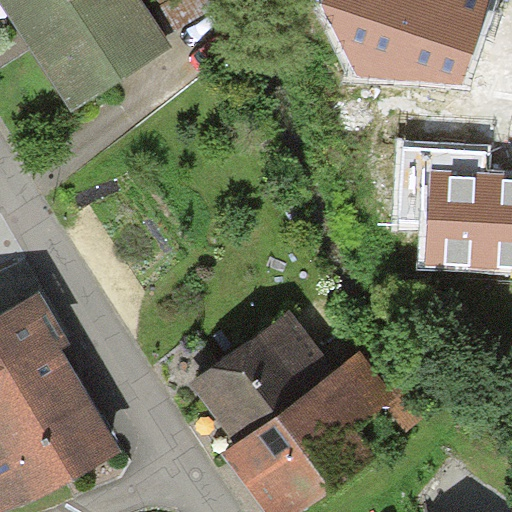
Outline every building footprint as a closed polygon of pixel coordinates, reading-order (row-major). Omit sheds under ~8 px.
[(0,0),(0,3),(23,39),(71,114),(171,51),(138,0),(0,0)] [(511,176),(420,174),(418,242),(424,242),(423,264),(511,267),(511,176)] [(314,295),(190,386),(234,446),(222,456),(263,511),(308,511),(375,463),(353,433),(388,407),(394,403),(360,356),(314,295)] [(41,297),(0,320),(0,511),(2,511),(123,455),(69,365),(62,354),(71,349),(41,297)] [(376,342),(360,356),(394,403),(388,407),(407,430),(432,409),(376,342)]
